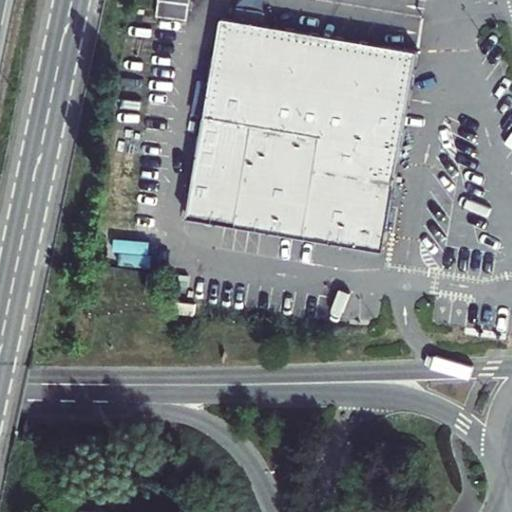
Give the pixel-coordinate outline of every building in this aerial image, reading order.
[(163,0),(163,14),(195,16),(196,0),(163,0)] [(429,0),(396,0),(395,9),(404,11),(421,14),(427,15),(429,0)] [(414,56),(421,14),(404,11),(397,53),(414,56)] [(224,23),(213,88),(225,90),(236,25),(224,23)] [(390,247),(392,238),(400,189),(421,62),(422,57),(418,56),(414,56),(397,53),(236,25),(225,90),(213,88),(190,220),(389,254),(390,247)] [(412,190),(400,189),(392,238),(404,239),(412,190)]
